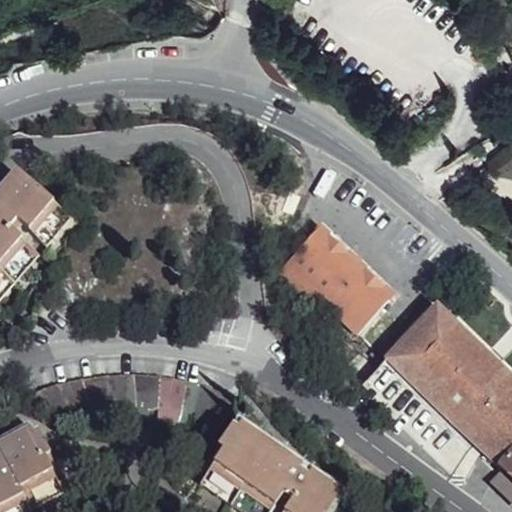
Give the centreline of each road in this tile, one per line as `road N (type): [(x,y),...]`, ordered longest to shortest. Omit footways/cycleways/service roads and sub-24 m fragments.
road 1 (secondary): [(0,111),(64,82),(119,72),(221,75),(353,135),(511,274)]
road 2 (residential): [(249,364),(247,241),(228,177),(191,148),(155,142),(20,148),(0,165)]
road 3 (unclassified): [(470,511),(249,364)]
road 4 (unclassified): [(249,364),(158,347),(49,352),(0,378)]
